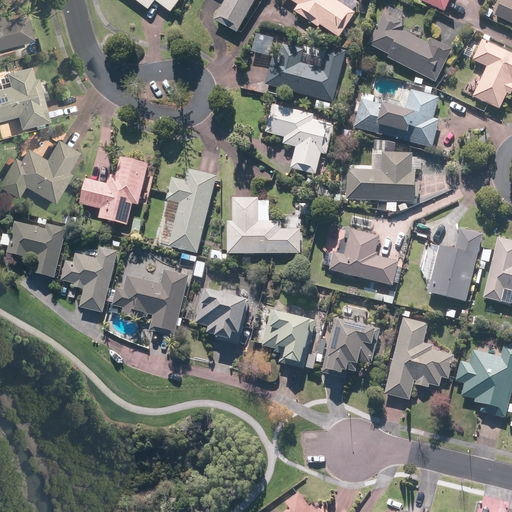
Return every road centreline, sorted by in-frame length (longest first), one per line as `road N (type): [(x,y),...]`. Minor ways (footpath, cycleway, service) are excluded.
road 1 (residential): [(102,75),(186,74),(197,81),(199,98),(187,114),(117,92)]
road 2 (residential): [(511,482),(357,446)]
